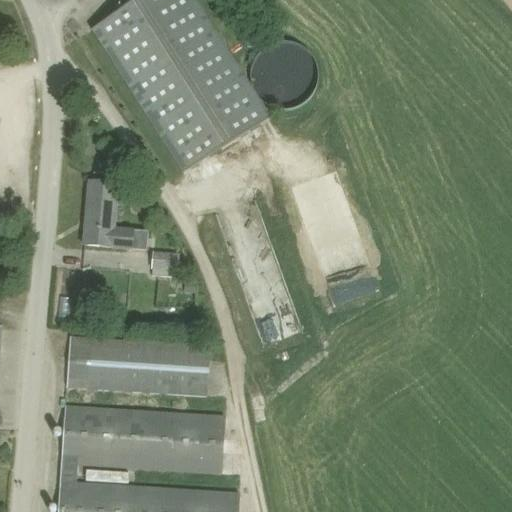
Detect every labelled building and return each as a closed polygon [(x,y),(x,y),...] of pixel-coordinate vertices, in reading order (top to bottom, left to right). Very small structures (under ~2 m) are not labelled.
[(271,120),(258,99),(194,0),(141,0),(120,14),(93,31),(184,175),(271,120)] [(116,230),(120,186),(90,183),(84,247),(132,251),(134,231),(116,230)] [(181,279),(182,273),(179,273),(180,255),(154,253),(153,278),(181,279)] [(185,294),(195,294),(195,285),(185,285),(185,294)] [(208,398),(211,349),(71,339),(68,389),(208,398)] [(67,408),(65,430),(63,448),(62,464),(60,506),(59,511),(240,511),(241,497),(77,485),(78,465),(222,477),(226,421),(67,408)]
